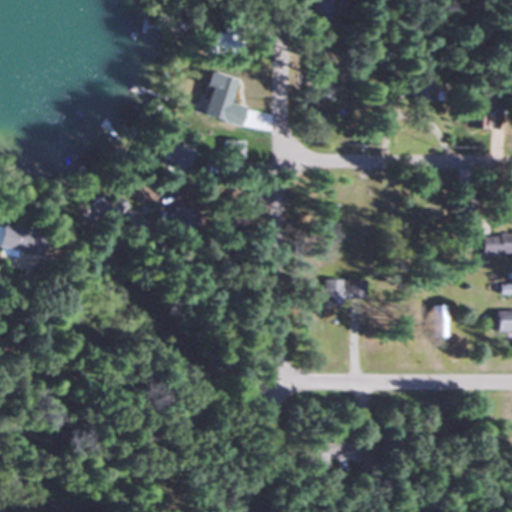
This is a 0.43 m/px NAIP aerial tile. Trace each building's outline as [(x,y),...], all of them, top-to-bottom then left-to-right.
[(329,0),(310,0),(310,15),(329,15),(329,0)] [(426,98),(427,62),(409,62),(408,97),(426,98)] [(311,89),(315,71),(301,68),(297,86),(311,89)] [(459,129),(489,129),(489,95),(459,95),(459,129)] [(178,167),(186,146),(164,138),(157,159),(178,167)] [(100,220),(110,211),(96,196),(87,205),(100,220)] [(170,227),(185,225),(182,204),(167,206),(170,227)] [(0,247),(34,253),(37,231),(0,225),(0,247)] [(511,253),(511,233),(477,234),(477,254),(511,253)] [(320,279),(320,300),(362,300),(362,279),(320,279)] [(511,310),(491,310),(491,332),(511,331),(511,310)]
